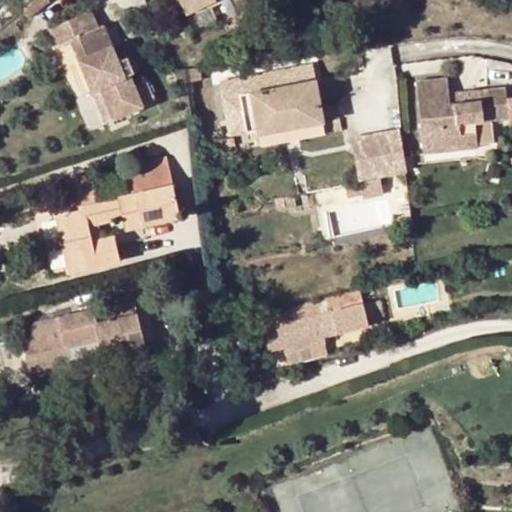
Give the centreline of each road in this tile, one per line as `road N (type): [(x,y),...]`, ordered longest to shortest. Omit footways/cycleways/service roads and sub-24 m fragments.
road 1 (residential): [(202,328),(223,412),(479,328),(511,327)]
road 2 (unknown): [(223,412),(0,478)]
